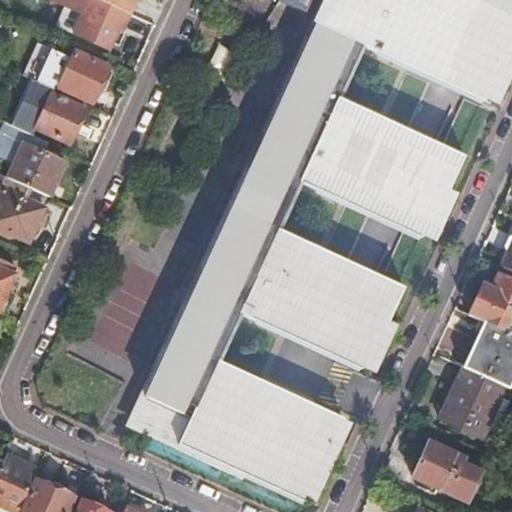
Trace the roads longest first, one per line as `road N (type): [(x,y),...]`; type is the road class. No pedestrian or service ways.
road 1 (residential): [(183,0),(12,375),(10,404),(27,425),(216,511)]
road 2 (residential): [(344,511),(511,133)]
